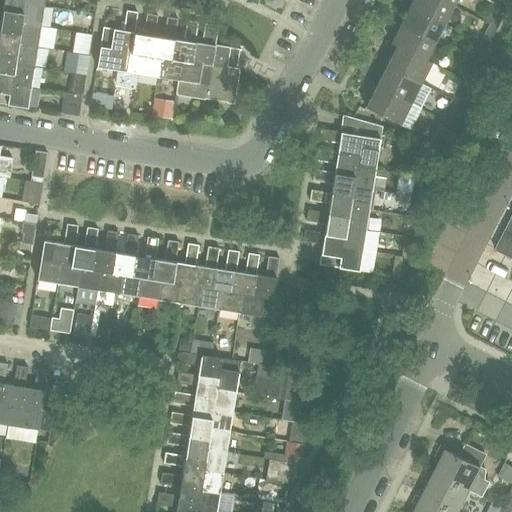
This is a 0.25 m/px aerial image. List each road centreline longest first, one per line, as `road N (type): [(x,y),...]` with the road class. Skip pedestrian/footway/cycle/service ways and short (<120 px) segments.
road 1 (residential): [(0,127),(229,164),(248,158),(265,143),(339,0)]
road 2 (tertiary): [(345,511),(431,341)]
road 3 (residential): [(431,341),(511,171)]
road 4 (residential): [(131,360),(0,339)]
